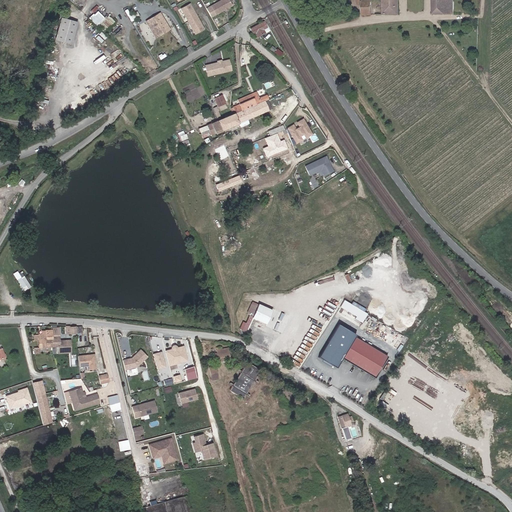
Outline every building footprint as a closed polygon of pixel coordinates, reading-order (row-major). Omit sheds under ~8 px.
[(219,0),(206,8),(211,17),(232,5),(228,0),(219,0)] [(371,15),(371,1),(366,1),(366,0),(361,0),(362,15),(371,15)] [(382,0),(383,15),(399,15),(398,0),(432,0),(433,15),(454,15),(453,0),(382,0)] [(203,28),(189,4),(181,9),(195,33),(203,28)] [(90,17),(97,25),(105,17),(98,10),(90,17)] [(169,29),(159,13),(157,14),(167,31),(169,29)] [(167,31),(157,14),(147,21),(149,25),(150,24),(158,36),(167,31)] [(71,44),(77,23),(61,18),(55,40),(71,44)] [(158,36),(150,24),(149,25),(147,21),(146,21),(156,38),(158,36)] [(255,38),(264,33),(262,29),(266,27),(264,22),(251,29),(255,38)] [(228,61),(204,66),(206,73),(211,71),(212,75),(230,71),(228,61)] [(236,113),(264,101),(267,99),(266,95),(258,99),(257,97),(252,99),(251,95),(238,100),(240,104),(239,104),(240,105),(233,108),(231,109),(232,112),(234,111),(236,113)] [(225,103),(221,96),(214,99),(218,106),(224,104),(225,103)] [(238,123),(268,110),(264,101),(236,113),(233,114),(217,121),(222,131),(239,124),(238,123)] [(286,129),(292,145),(301,140),(299,136),(303,134),(306,137),(311,134),(303,119),(297,123),(300,127),(295,129),(293,125),(286,129)] [(222,131),(217,121),(207,126),(211,135),(215,133),(215,134),(222,131)] [(269,136),(284,130),(282,126),(268,132),(269,136)] [(325,156),(305,166),(309,175),(321,169),(323,175),(332,170),(325,156)] [(220,190),(244,181),(241,175),(218,184),(220,190)] [(30,287),(24,277),(21,279),(18,281),(24,291),(30,287)] [(366,310),(371,300),(357,293),(352,302),(366,310)] [(344,299),(340,306),(357,316),(355,318),(363,322),(368,313),(344,299)] [(266,324),(272,310),(258,304),(257,307),(252,318),(266,324)] [(252,318),(257,307),(254,305),(249,307),(246,314),(250,315),(246,324),(245,324),(242,331),(245,332),(252,318)] [(353,333),(335,323),(316,356),(334,366),(339,357),(352,336),(353,333)] [(69,350),(68,345),(67,345),(66,340),(60,341),(60,342),(59,342),(58,328),(51,328),(51,331),(51,339),(52,347),(58,346),(58,353),(67,352),(69,350)] [(51,339),(51,331),(45,331),(45,333),(42,333),(42,334),(38,334),(38,335),(38,336),(34,336),(34,338),(34,340),(39,339),(42,339),(42,337),(46,337),(46,339),(51,339)] [(387,356),(352,336),(339,357),(374,378),(387,356)] [(52,347),(51,339),(46,339),(46,337),(42,337),(42,339),(39,339),(39,347),(52,347)] [(183,347),(165,352),(169,366),(187,361),(183,347)] [(230,359),(228,348),(221,349),(221,347),(216,348),(216,353),(213,353),(214,362),(230,359)] [(132,358),(122,360),(125,370),(136,367),(147,356),(140,350),(132,358)] [(85,354),(77,355),(79,366),(88,365),(89,369),(95,368),(94,354),(88,354),(88,355),(86,355),(85,354)] [(165,367),(161,354),(153,356),(157,369),(165,367)] [(247,391),(256,376),(257,377),(259,374),(258,373),(260,370),(248,362),(231,390),(243,398),(245,393),(243,392),(245,389),(247,391)] [(185,368),(187,380),(197,378),(195,366),(185,368)] [(218,379),(215,366),(209,367),(212,380),(218,379)] [(100,376),(101,384),(109,382),(107,374),(100,376)] [(32,382),(43,425),(51,423),(40,380),(32,382)] [(26,388),(4,395),(8,409),(30,401),(26,388)] [(80,388),(68,391),(74,410),(98,403),(96,395),(83,398),(80,388)] [(194,389),(178,393),(181,403),(187,402),(197,399),(194,389)] [(117,395),(107,398),(109,405),(119,402),(117,395)] [(157,410),(154,401),(131,407),(134,417),(157,410)] [(349,422),(353,421),(351,416),(348,417),(347,414),(338,417),(345,440),(351,438),(347,426),(350,425),(349,422)] [(141,425),(131,427),(133,434),(143,431),(141,425)] [(193,436),(194,442),(192,442),(194,451),(200,450),(203,458),(215,455),(211,443),(208,444),(208,445),(206,445),(205,444),(202,434),(193,436)] [(118,441),(120,451),(131,449),(128,439),(118,441)] [(158,443),(149,445),(152,456),(161,454),(162,453),(162,452),(165,453),(168,462),(176,460),(171,440),(163,443),(163,444),(161,444),(161,443),(159,444),(158,443)] [(161,454),(152,456),(153,458),(161,456),(164,463),(168,462),(165,453),(162,452),(162,453),(161,454)] [(141,466),(135,468),(137,477),(144,476),(142,471),(141,466)]
